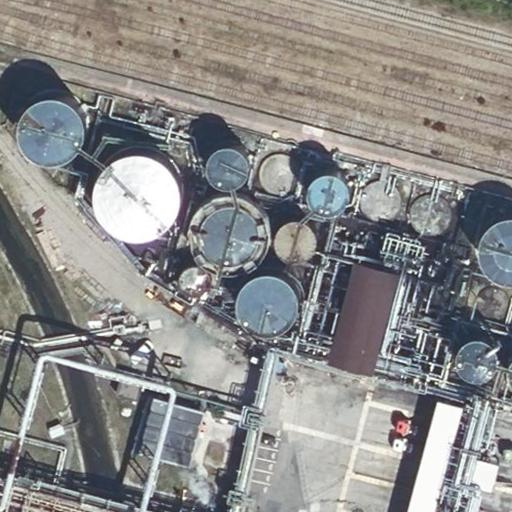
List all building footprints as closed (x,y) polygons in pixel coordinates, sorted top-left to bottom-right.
[(80,137),(81,133),(82,129),(82,125),(82,121),(82,117),(80,113),(79,110),(76,106),(74,103),(71,100),(68,98),(64,96),(60,94),(57,93),(52,93),(48,93),(44,93),(40,94),(37,95),(33,97),(30,100),(27,103),(24,105),(22,109),(20,113),(19,116),(18,120),(18,125),(18,129),(19,133),(20,137),(22,140),(24,143),(27,147),(30,150),(33,152),(36,154),(40,155),(44,156),(48,157),(52,157),(56,156),(60,155),(64,154),(67,152),(71,150),(74,147),(76,144),(78,140),(80,137)] [(245,167),(246,162),(245,158),(243,153),(240,149),(236,146),(231,144),(226,144),(222,144),(217,146),(213,149),(210,153),(208,157),(207,162),(207,167),(208,171),(211,176),(215,179),(219,182),(224,183),(229,183),(233,182),(238,179),(241,176),(244,172),(245,167)] [(181,192),(180,186),(179,181),(178,175),(175,170),(172,165),(169,161),(165,157),(160,154),(155,151),(150,149),(145,148),(139,147),(133,147),(128,147),(123,149),(117,151),(112,154),(108,157),(104,161),(100,165),(97,170),(95,175),(93,180),(92,185),(92,191),(92,197),(93,202),(95,207),(97,213),(100,217),(104,222),(108,226),(112,229),(117,232),(122,234),(127,235),(133,236),(139,236),(144,235),(150,234),(155,232),(160,229),(164,226),(169,222),(172,218),(175,213),(178,208),(179,203),(180,197),(181,192)] [(297,180),(297,175),(297,170),(294,166),(291,162),(288,159),(283,157),(278,157),(273,157),(269,159),(265,162),(261,166),(259,170),(258,175),(259,180),(260,184),(263,189),(266,192),(271,194),(275,196),(280,196),(285,194),(289,192),(293,188),(296,185),(297,180)] [(347,194),(347,189),(346,184),(344,180),(341,176),(337,173),(332,171),(327,170),(323,171),(318,173),(314,175),(311,179),(309,184),(308,188),(308,193),(310,198),(312,202),(316,205),(320,208),(325,209),(330,209),(335,208),(339,206),(342,202),(345,198),(347,194)] [(396,208),(396,203),(395,199),(393,194),(390,190),(386,187),(382,185),(376,185),(372,185),(367,187),(363,190),(360,194),(358,198),(357,203),(357,208),(359,213),(361,217),(365,220),(369,223),(374,224),(379,224),(384,223),(388,220),(392,217),(394,213),(396,208)] [(447,221),(447,216),(446,211),(444,207),(441,203),(437,200),(433,198),(428,198),(423,198),(418,200),(414,203),(411,206),(409,211),(408,216),(408,221),(410,225),(413,230),(416,233),(420,236),(425,237),(430,237),(435,235),(439,233),(443,230),(445,225),(447,221)] [(256,244),(257,240),(258,236),(258,232),(258,228),(257,224),(256,220),(255,216),(252,213),(250,210),(247,207),(243,204),(240,202),(236,201),(232,200),(228,199),(224,199),(220,200),(216,201),(213,202),(209,204),(206,207),(203,209),(200,212),(198,216),(196,220),(195,223),(194,227),(194,232),(194,236),(195,239),(196,243),(198,247),(200,250),(203,254),(205,256),(209,259),(212,261),(216,262),(220,263),(224,264),(228,264),(232,263),(236,262),(240,261),(243,259),(246,257),(250,254),(252,251),(254,248),(256,244)] [(511,212),(511,213),(508,213),(504,213),(500,214),(496,216),(492,218),(490,220),(486,223),(484,226),(482,229),(480,233),(479,237),(478,241),(478,245),(478,249),(478,253),(480,257),(481,260),(483,264),(486,267),(489,270),(492,272),(496,274),(500,276),(503,277),(507,277),(511,277),(511,212)] [(313,238),(314,233),(313,228),(311,224),(308,220),(304,217),(299,215),(294,215),(290,215),(285,217),(281,220),(278,223),(275,228),(274,233),(275,238),(276,242),(279,247),(282,250),(287,253),(291,254),(297,254),(301,253),(306,250),(309,247),(312,243),(313,238)] [(370,376),(396,275),(352,263),(326,365),(370,376)] [(206,282),(206,278),(205,274),(204,271),(202,269),(199,266),(196,265),(192,265),(188,265),(185,266),(182,269),(180,271),(178,275),(178,278),(178,281),(179,285),(181,288),(184,290),(187,292),(190,293),(194,293),(197,292),(200,290),(203,288),(205,285),(206,282)] [(296,310),(298,306),(299,302),(299,298),(299,294),(298,290),(297,286),(295,282),(293,279),(290,276),(287,273),(284,270),(280,268),(277,267),(273,266),(269,265),(265,265),(261,266),(257,267),(253,268),(249,270),(246,273),(243,275),(241,278),(238,282),(237,285),(235,289),(235,293),(234,298),(235,302),(235,305),(237,309),(238,313),(240,316),(243,320),(246,322),(249,325),(253,327),(257,328),(260,329),(264,330),(268,330),(273,329),(277,328),(280,327),(284,325),(287,322),(290,320),(293,317),(295,313),(296,310)] [(504,312),(505,308),(506,303),(505,299),(503,295),(501,292),(497,290),(493,288),(489,288),(485,288),(481,290),(478,292),(475,296),(473,299),(472,303),(473,307),(474,312),(476,315),(479,318),(483,320),(487,321),(491,321),(495,320),(499,318),(502,315),(504,312)] [(493,360),(494,355),(493,351),(491,346),(488,342),(483,339),(479,338),(474,337),(469,338),(465,339),(461,342),(457,346),(455,351),(455,355),(455,360),(456,365),(459,369),(462,372),(467,375),(471,376),(476,376),(481,375),(485,372),(489,369),(492,365),(493,360)] [(138,374),(116,369),(111,391),(132,397),(138,374)] [(431,511),(459,404),(432,397),(402,511),(431,511)] [(179,459),(191,406),(164,400),(152,453),(167,456),(164,472),(191,479),(195,463),(179,459)] [(242,408),(218,403),(215,414),(239,420),(242,408)]
